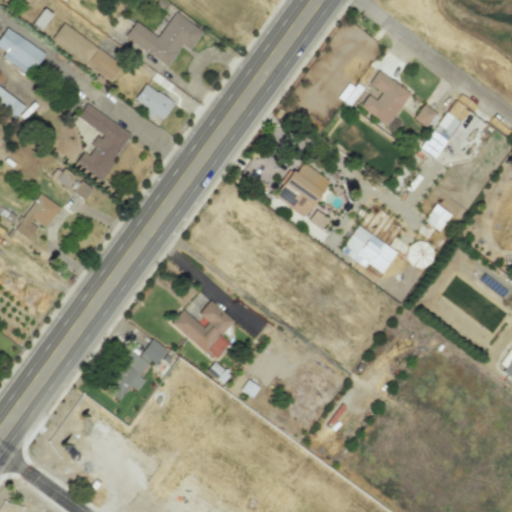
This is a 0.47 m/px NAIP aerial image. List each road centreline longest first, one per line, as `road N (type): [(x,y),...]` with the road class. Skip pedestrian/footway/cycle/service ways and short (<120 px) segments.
road 1 (secondary): [(314,0),(0,437)]
road 2 (residential): [(358,0),(511,117)]
